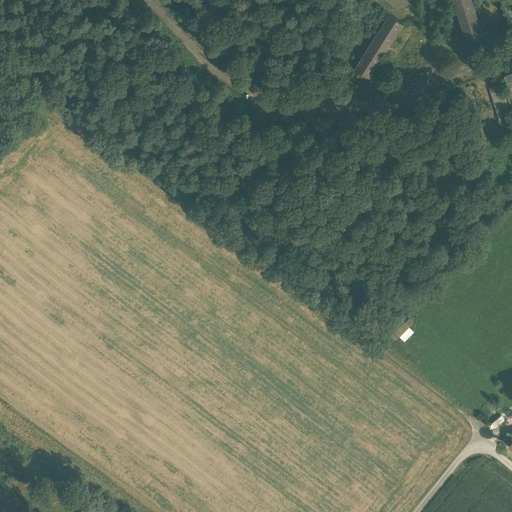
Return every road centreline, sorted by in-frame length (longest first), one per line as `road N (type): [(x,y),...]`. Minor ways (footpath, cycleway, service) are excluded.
road 1 (track): [(0,59),(385,353),(511,464)]
road 2 (track): [(155,0),(212,67),(270,106),(331,122),(386,115),(511,60)]
road 3 (track): [(418,511),(478,437),(511,411)]
